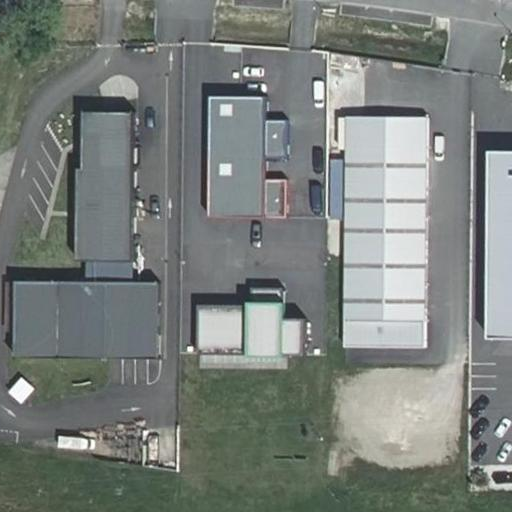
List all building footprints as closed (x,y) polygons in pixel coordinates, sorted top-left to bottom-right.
[(286,53),(274,55),(279,84),(290,83),(286,53)] [(270,179),(271,157),(292,158),(293,120),(271,120),(272,96),(215,95),(214,216),(291,217),(292,180),(270,179)] [(138,109),(80,109),(80,259),(138,259),(138,109)] [(348,118),(346,349),(423,350),(426,119),(348,118)] [(494,346),(511,345),(511,158),(496,159),(494,346)] [(131,282),(14,285),(16,358),(129,355),(160,354),(158,281),(131,282)] [(203,352),(308,353),(309,318),(286,318),(287,288),(257,287),(256,305),(204,304),(203,352)]
